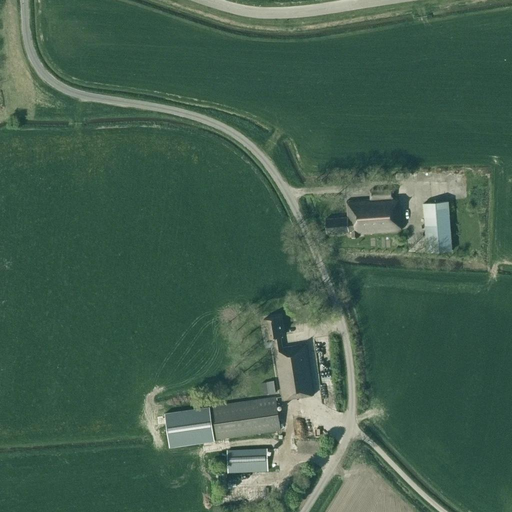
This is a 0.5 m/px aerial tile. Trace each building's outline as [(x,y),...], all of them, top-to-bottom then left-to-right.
[(402,231),(399,197),(393,197),(392,189),(369,189),(370,199),(346,200),(347,217),(325,218),(326,233),(351,231),(352,238),(358,237),(358,234),(402,231)] [(423,203),(427,252),(452,250),(448,201),(423,203)] [(282,347),(281,337),(283,336),(279,316),(263,319),(266,339),(273,338),(283,400),(314,395),(305,344),(282,347)] [(276,393),(274,380),(267,381),(267,382),(262,383),(264,394),(269,393),(269,394),(276,393)] [(210,439),(280,429),(275,397),(165,414),(170,447),(210,441),(210,439)] [(227,450),(228,473),(268,471),(267,449),(227,450)]
